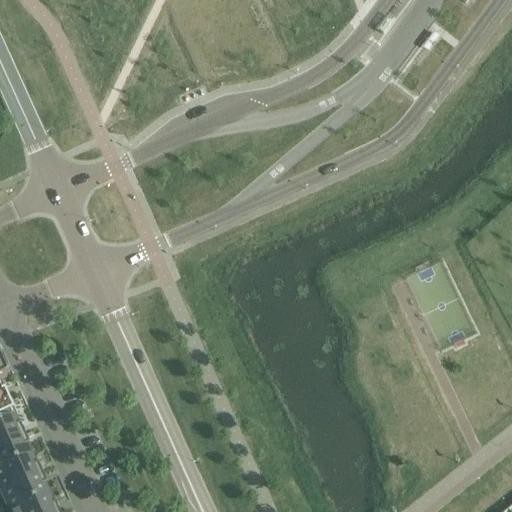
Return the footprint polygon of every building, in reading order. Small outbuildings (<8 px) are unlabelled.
[(0,390),(0,422),(12,417),(10,413),(12,412),(3,392),(1,393),(0,390)] [(0,446),(23,436),(19,426),(17,427),(12,417),(0,422),(0,446)] [(0,446),(0,470),(30,457),(26,447),(28,446),(23,436),(0,446)] [(30,457),(0,470),(0,490),(1,493),(41,476),(37,466),(34,467),(30,457)] [(1,493),(9,511),(12,511),(48,496),(43,487),(46,486),(41,476),(1,493)] [(12,511),(57,511),(54,505),(52,506),(48,496),(12,511)]
